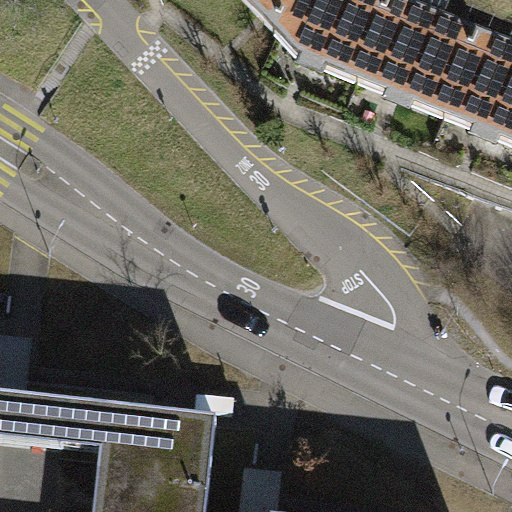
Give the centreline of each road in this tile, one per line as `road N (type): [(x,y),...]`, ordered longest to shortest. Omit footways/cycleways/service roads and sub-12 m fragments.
road 1 (residential): [(381,368),(396,327),(382,301),(89,0)]
road 2 (tertiary): [(0,149),(156,257),(381,368)]
road 3 (tertiary): [(381,368),(511,428)]
